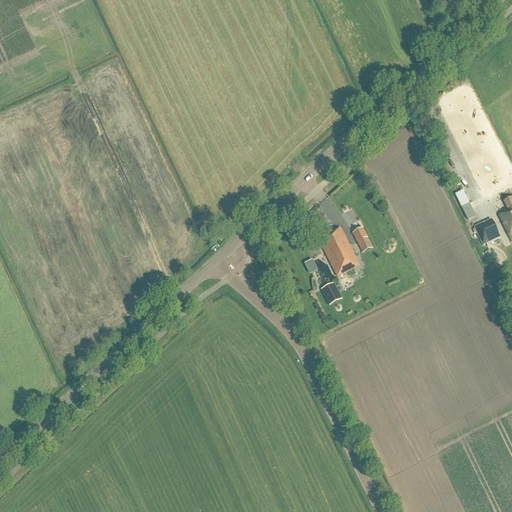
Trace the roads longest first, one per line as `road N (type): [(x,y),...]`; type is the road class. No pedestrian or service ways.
road 1 (tertiary): [(226,252),(498,0)]
road 2 (tertiary): [(0,463),(214,263)]
road 3 (tertiary): [(380,511),(298,344),(244,282)]
